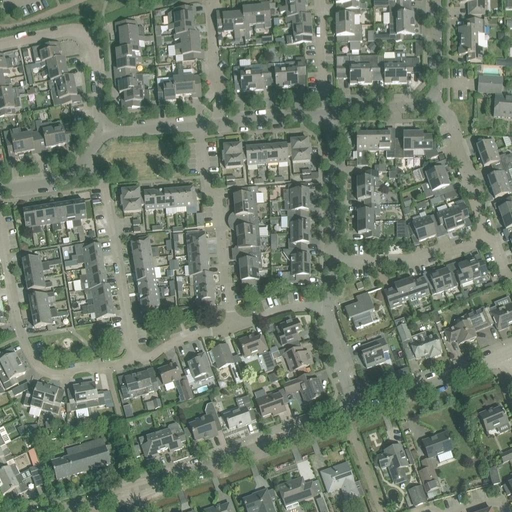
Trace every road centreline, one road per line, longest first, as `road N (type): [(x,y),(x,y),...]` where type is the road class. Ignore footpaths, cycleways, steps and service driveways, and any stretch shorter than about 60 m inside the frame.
road 1 (tertiary): [(50,511),(138,492),(356,412)]
road 2 (residential): [(0,217),(16,316),(33,363),(64,374),(136,362)]
road 3 (residential): [(136,362),(104,181),(83,161)]
road 4 (residential): [(232,329),(201,126)]
road 5 (unclassified): [(100,133),(92,42),(65,30),(0,44)]
road 6 (tertiary): [(356,412),(505,355)]
road 7 (residential): [(334,262),(421,259),(487,236)]
road 8 (residential): [(487,236),(451,117),(433,101)]
road 9 (residential): [(334,262),(328,115)]
road 10 (residential): [(209,0),(219,125)]
